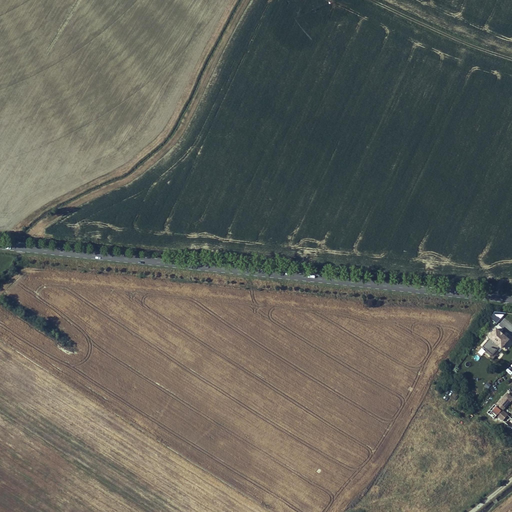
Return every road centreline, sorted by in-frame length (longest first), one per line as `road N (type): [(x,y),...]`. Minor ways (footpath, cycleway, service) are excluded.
road 1 (secondary): [(511,299),(0,245)]
road 2 (track): [(511,56),(377,0)]
